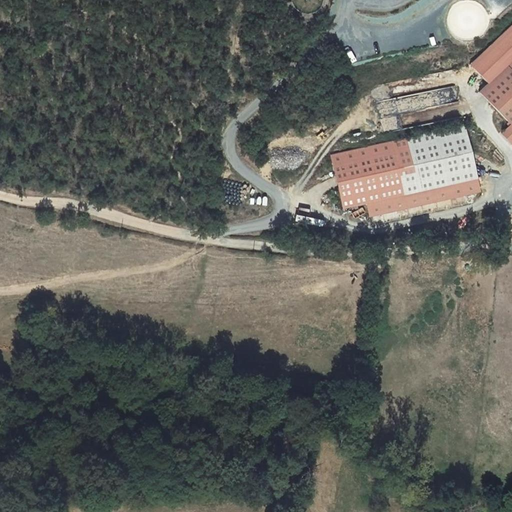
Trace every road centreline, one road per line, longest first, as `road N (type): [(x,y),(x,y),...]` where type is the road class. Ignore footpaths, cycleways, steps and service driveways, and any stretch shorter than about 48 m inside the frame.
road 1 (track): [(0,194),(300,250),(511,246)]
road 2 (track): [(62,0),(103,11),(136,36),(137,59),(171,124),(185,198),(209,239)]
